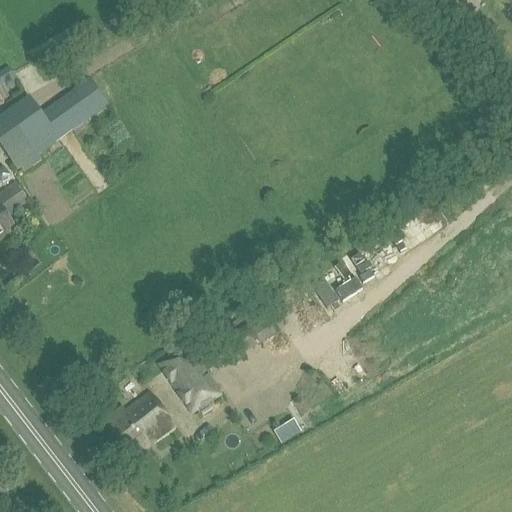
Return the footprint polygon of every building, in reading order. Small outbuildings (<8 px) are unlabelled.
[(0,144),(18,170),(95,115),(76,89),(41,113),(30,96),(0,117),(0,144)] [(0,239),(16,229),(7,217),(29,200),(17,182),(0,194),(0,239)] [(357,324),(358,325),(358,324),(367,334),(387,315),(378,306),(357,324)] [(264,307),(253,317),(264,328),(275,318),(264,307)] [(233,329),(245,350),(262,340),(251,319),(233,329)] [(263,338),(280,332),(277,322),(260,328),(263,338)] [(219,366),(231,363),(226,339),(214,342),(219,366)] [(192,414),(221,395),(189,344),(160,363),(192,414)] [(134,461),(152,447),(150,445),(175,426),(151,394),(127,413),(124,409),(105,424),(134,461)] [(300,433),(293,420),(273,432),(280,445),(300,433)]
